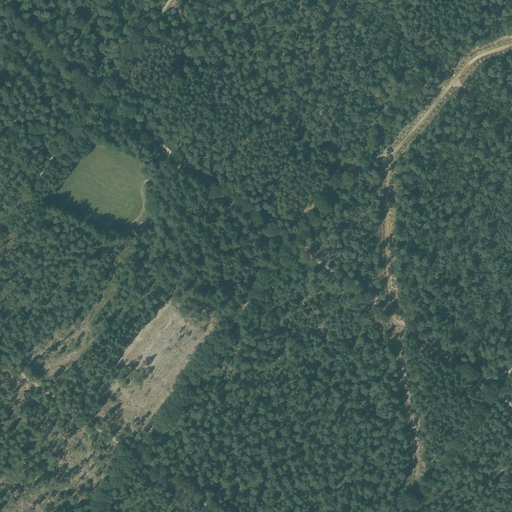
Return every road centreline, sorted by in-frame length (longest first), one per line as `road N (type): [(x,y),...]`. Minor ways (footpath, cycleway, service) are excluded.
road 1 (track): [(0,223),(95,99),(291,244),(351,167),(391,153)]
road 2 (track): [(416,488),(386,259),(386,167),(453,81)]
road 3 (track): [(216,511),(128,450),(291,244)]
road 4 (track): [(511,405),(291,244)]
road 5 (track): [(170,0),(95,99),(0,5)]
road 6 (track): [(85,511),(128,450),(0,361)]
road 7 (track): [(511,367),(399,511)]
